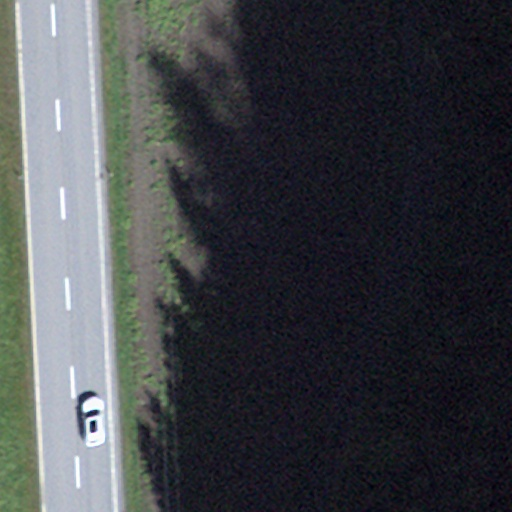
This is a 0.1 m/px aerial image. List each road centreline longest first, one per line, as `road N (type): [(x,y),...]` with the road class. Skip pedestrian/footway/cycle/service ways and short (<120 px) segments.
road 1 (track): [(414,0),(423,118),(417,220),(318,511)]
road 2 (primary): [(83,511),(59,0)]
